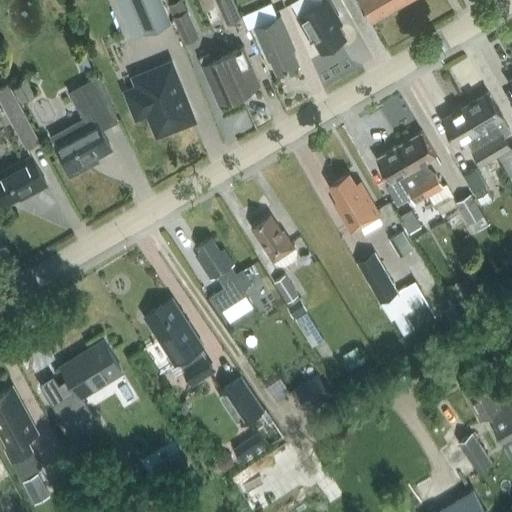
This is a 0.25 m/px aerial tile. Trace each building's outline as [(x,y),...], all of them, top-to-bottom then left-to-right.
[(161,0),(131,0),(145,31),(170,20),(161,0)] [(217,0),(227,22),(241,16),(233,0),(217,0)] [(328,0),(326,0),(298,16),(311,39),(315,37),(322,49),(345,36),(338,23),(341,22),(328,0)] [(359,0),(371,20),(404,1),(402,0),(359,0)] [(187,9),(174,15),(186,41),(199,35),(187,9)] [(294,47),(280,15),(255,27),(269,58),(271,57),(277,71),(299,62),(292,48),(294,47)] [(260,82),(244,46),(223,55),(239,91),(260,82)] [(219,101),(239,91),(223,55),(212,60),(209,52),(199,57),(203,64),(202,64),(219,101)] [(193,118),(171,62),(136,76),(139,86),(128,90),(138,114),(149,110),(158,132),(193,118)] [(102,129),(119,120),(98,74),(69,90),(84,118),(65,128),(65,129),(67,129),(69,134),(56,141),(63,155),(60,156),(70,175),(96,161),(94,157),(112,147),(102,129)] [(27,76),(13,83),(21,99),(35,91),(27,76)] [(0,99),(27,148),(40,141),(8,82),(0,86),(0,99)] [(488,91),(466,104),(495,155),(498,154),(510,147),(502,134),(509,130),(502,116),(502,115),(488,91)] [(466,104),(443,118),(457,142),(468,135),(475,148),(472,150),(480,164),(495,155),(466,104)] [(422,130),(399,143),(428,193),(429,193),(436,205),(453,195),(446,183),(443,185),(435,172),(432,174),(424,161),(436,154),(422,130)] [(410,193),(414,202),(428,193),(399,143),(377,156),(391,180),(386,183),(396,201),(410,193)] [(511,145),(510,147),(498,154),(511,178),(511,177),(511,145)] [(29,192),(47,183),(32,154),(0,171),(0,192),(5,202),(28,190),(29,192)] [(476,196),(488,189),(475,167),(463,174),(476,196)] [(334,202),(351,230),(380,213),(362,181),(355,185),(348,173),(331,182),(341,198),(334,202)] [(456,201),(469,222),(483,214),(471,192),(456,201)] [(401,213),(409,228),(421,222),(413,207),(401,213)] [(295,257),(297,250),(283,229),(282,230),(270,212),(252,224),(276,262),(284,265),(295,257)] [(483,214),(469,222),(474,232),(489,224),(483,214)] [(243,287),(252,282),(243,268),(237,272),(232,265),(234,263),(224,248),(221,250),(211,235),(197,245),(201,251),(196,254),(212,278),(218,274),(225,285),(211,295),(221,310),(222,309),(246,293),(243,287)] [(381,300),(398,290),(374,250),(357,260),(381,300)] [(287,301),(299,293),(285,273),(274,281),(287,301)] [(398,290),(381,300),(392,319),(393,319),(402,335),(412,329),(435,315),(428,303),(415,280),(398,290)] [(265,283),(254,290),(260,300),(271,292),(265,283)] [(478,289),(457,301),(465,315),(486,303),(478,289)] [(193,380),(213,367),(199,346),(203,344),(173,297),(145,315),(175,362),(183,357),(189,367),(186,369),(193,380)] [(287,305),(294,316),(308,308),(301,297),(287,305)] [(76,388),(80,394),(81,394),(122,369),(104,339),(62,365),(76,388)] [(318,372),(294,388),(308,408),(331,393),(318,372)] [(511,400),(505,389),(497,394),(492,385),(489,386),(481,372),(466,380),(470,387),(465,390),(480,418),(490,413),(497,426),(494,428),(503,442),(511,437),(511,400)] [(264,408),(242,374),(218,389),(240,424),(264,408)] [(25,436),(37,430),(13,384),(0,391),(0,429),(8,445),(6,446),(22,476),(41,466),(25,436)] [(76,388),(52,403),(72,435),(97,420),(81,394),(80,394),(76,388)] [(472,432),(443,452),(462,480),(491,460),(472,432)] [(84,433),(68,443),(76,456),(92,446),(84,433)] [(218,464),(226,468),(233,463),(233,454),(225,451),(218,456),(218,464)] [(187,465),(179,452),(154,467),(162,480),(187,465)] [(35,501),(50,494),(38,472),(23,480),(35,501)]
